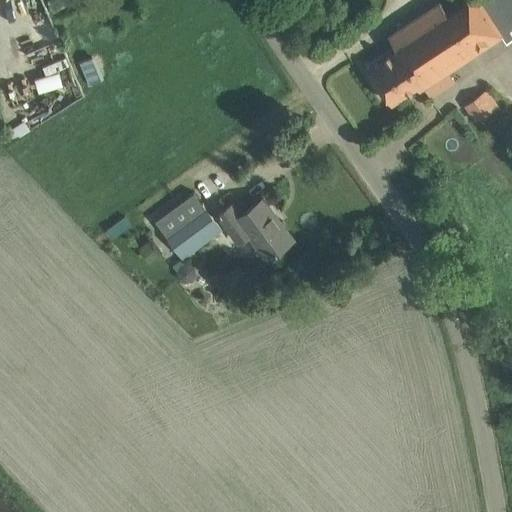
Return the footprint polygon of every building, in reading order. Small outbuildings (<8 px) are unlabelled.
[(398,48),(369,67),(392,102),(417,85),(419,89),(423,86),(445,71),(503,34),(507,41),(511,37),(511,0),(482,0),(481,0),(467,0),(449,12),(441,0),(389,35),(398,48)] [(63,69),(37,76),(41,91),(67,84),(63,69)] [(477,122),(500,109),(489,90),(466,103),(477,122)] [(241,213),(233,203),(218,213),(238,241),(249,232),(267,256),(291,238),(273,214),(275,213),(263,197),(241,213)] [(183,256),(222,228),(203,203),(165,231),(183,256)]
